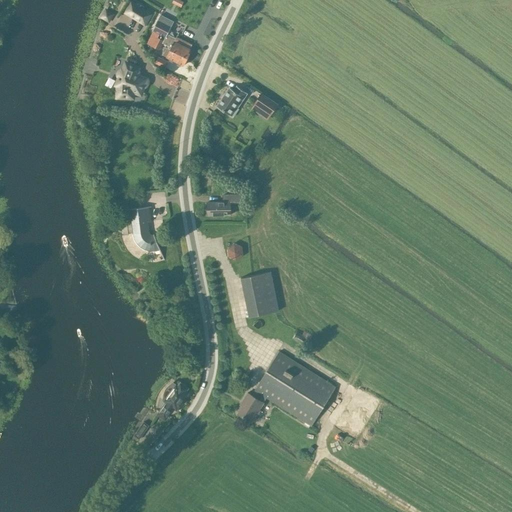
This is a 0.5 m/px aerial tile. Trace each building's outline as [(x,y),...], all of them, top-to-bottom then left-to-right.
[(123,13),(145,26),(153,14),(131,0),(123,13)] [(158,20),(153,31),(159,34),(160,34),(165,37),(167,34),(171,26),(173,21),(161,15),(158,20)] [(160,50),(163,43),(166,37),(165,37),(160,34),(159,34),(153,47),(160,50)] [(166,37),(163,43),(167,46),(169,47),(169,48),(170,49),(188,58),(192,50),(190,49),(192,45),(177,37),(176,38),(167,34),(165,37),(166,37)] [(188,58),(170,49),(169,48),(168,49),(166,48),(163,55),(166,57),(177,62),(177,65),(179,66),(182,65),(184,66),(188,58)] [(155,63),(165,68),(169,62),(158,57),(155,63)] [(122,70),(121,70),(120,71),(120,72),(119,72),(119,73),(119,74),(119,75),(119,76),(119,77),(123,79),(120,86),(120,97),(133,97),(133,91),(141,94),(144,86),(145,85),(146,85),(146,84),(147,83),(147,82),(147,81),(147,80),(146,79),(136,75),(138,68),(126,63),(123,70),(122,70)] [(234,90),(230,87),(217,106),(232,116),(247,93),(237,86),(234,90)] [(254,103),(272,115),(279,104),(261,92),(254,103)] [(247,190),(238,185),(236,188),(245,193),(247,190)] [(223,194),(224,201),(208,202),(208,215),(231,214),(230,204),(242,204),(241,194),(223,194)] [(149,206),(125,209),(125,212),(130,211),(133,233),(134,238),(137,243),(140,247),(144,250),(149,251),(154,251),(158,251),(161,250),(154,234),(151,234),(150,234),(149,233),(149,230),(147,221),(151,221),(149,206)] [(271,271),(241,277),(249,317),(279,311),(271,271)] [(261,395),(258,399),(263,402),(266,398),(312,426),(336,387),(279,351),(255,391),(261,395)] [(179,385),(178,386),(173,382),(168,386),(165,389),(164,392),(162,400),(166,403),(159,411),(160,412),(160,414),(160,415),(161,417),(163,417),(165,417),(166,416),(167,417),(174,408),(176,409),(188,394),(185,392),(186,390),(185,390),(186,388),(185,386),(184,385),(183,385),(181,385),(180,385),(179,385)] [(264,403),(263,402),(258,399),(247,393),(243,400),(245,401),(238,413),(252,422),(264,403)] [(139,440),(149,425),(143,421),(133,435),(139,440)]
